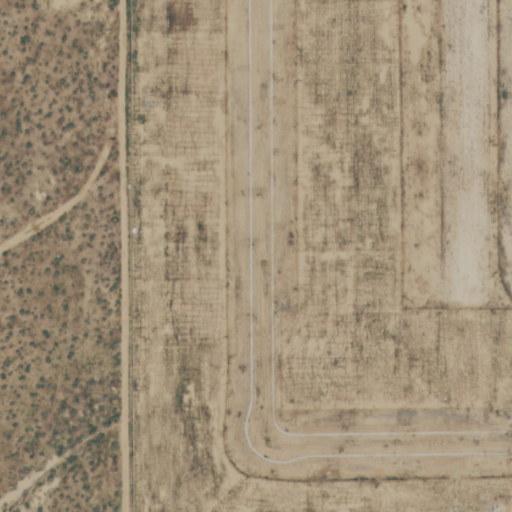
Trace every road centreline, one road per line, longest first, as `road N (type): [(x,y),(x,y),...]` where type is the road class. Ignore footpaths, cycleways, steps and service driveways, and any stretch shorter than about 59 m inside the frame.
road 1 (residential): [(511,446),(264,446),(256,0)]
road 2 (track): [(0,254),(118,169)]
